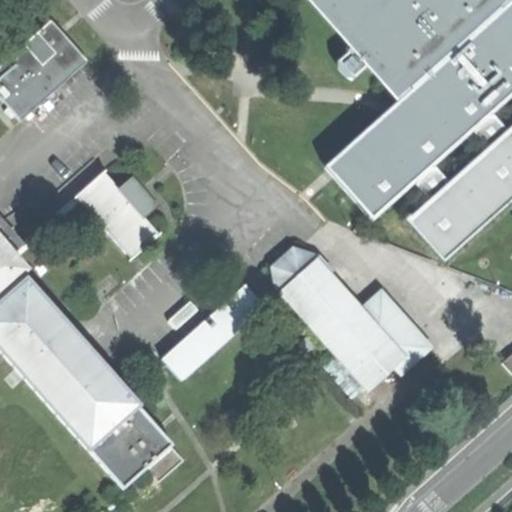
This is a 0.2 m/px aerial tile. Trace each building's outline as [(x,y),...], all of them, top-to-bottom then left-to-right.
[(321,0),(360,43),(337,63),(351,79),(374,59),(397,84),(401,80),(411,91),(339,155),(323,169),(333,181),(371,223),(386,209),(414,184),(433,167),(473,132),(491,116),(511,97),(511,0),(499,12),(489,1),(490,0),(321,0)] [(50,21),(0,65),(0,100),(20,122),(87,62),(50,21)] [(473,132),(487,149),(506,132),(491,116),(473,132)] [(428,201),(407,219),(444,261),(511,201),(511,126),(506,132),(487,149),(447,184),(428,201)] [(414,184),(428,201),(447,184),(433,167),(414,184)] [(103,173),(76,197),(132,260),(159,236),(142,217),(120,192),(103,173)] [(155,206),(132,181),(120,192),(142,217),(155,206)] [(0,354),(82,445),(123,491),(146,470),(158,483),(183,461),(171,448),(172,447),(131,401),(29,286),(38,277),(30,267),(26,270),(10,254),(20,246),(0,222),(0,354)] [(279,293),(316,260),(293,253),(274,269),(279,293)] [(362,311),(316,260),(279,293),(298,314),(294,318),(298,322),(301,319),(335,356),(364,388),(367,392),(392,369),(404,359),(362,311)] [(216,312),(230,299),(218,285),(204,298),(216,312)] [(244,286),(230,299),(216,312),(161,360),(179,380),(262,306),(244,286)] [(404,359),(392,369),(398,376),(429,348),(380,295),(362,311),(404,359)] [(511,354),(502,364),(511,375),(511,354)] [(352,399),(364,388),(335,356),(323,367),(352,399)] [(95,511),(87,502),(75,511),(95,511)]
